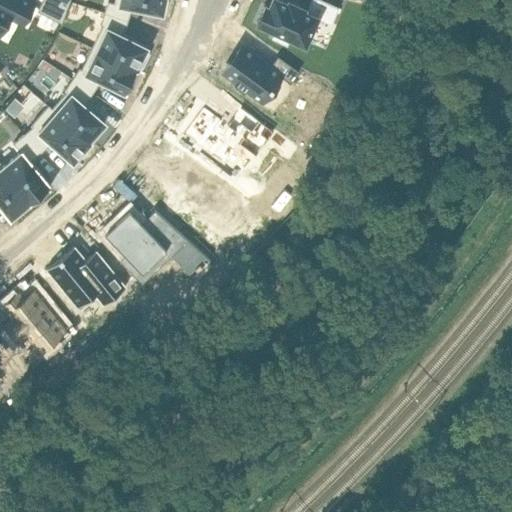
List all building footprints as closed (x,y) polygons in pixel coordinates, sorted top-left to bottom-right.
[(0,0),(0,29),(9,14),(23,21),(34,1),(31,0),(0,0)] [(41,0),(37,8),(60,20),(67,0),(41,0)] [(108,1),(104,12),(127,20),(132,6),(162,11),(163,0),(112,0),(112,2),(108,1)] [(268,0),(265,0),(256,20),(276,29),(272,37),(287,44),(290,36),(304,42),(316,16),(329,22),(336,5),(325,0),(308,0),(306,5),(304,4),(306,1),(303,0),(269,0),(268,0)] [(102,25),(91,46),(136,68),(136,67),(140,69),(148,52),(144,51),(147,45),(122,34),(127,20),(104,12),(100,24),(102,25)] [(79,67),(72,78),(92,91),(101,78),(125,91),(136,68),(91,46),(81,68),(79,67)] [(243,46),(222,72),(261,101),(280,79),(288,85),(299,72),(277,56),(268,66),(243,46)] [(68,88),(51,108),(88,140),(105,120),(84,102),(92,91),(72,78),(66,86),(68,88)] [(199,103),(179,130),(219,162),(234,143),(249,156),(269,131),(236,106),(222,122),(199,103)] [(33,126),(24,133),(40,150),(51,141),(72,159),(89,140),(88,140),(51,108),(47,104),(31,124),(33,126)] [(20,150),(2,166),(30,199),(30,200),(49,184),(28,160),(40,150),(24,133),(13,142),(20,150)] [(293,163),(302,150),(289,141),(280,153),(293,163)] [(151,163),(140,175),(154,186),(157,182),(180,197),(172,207),(189,223),(218,189),(168,148),(154,166),(151,163)] [(0,202),(10,215),(30,199),(2,166),(0,163),(0,202)] [(118,217),(104,230),(125,253),(118,260),(140,283),(185,240),(153,211),(141,222),(132,231),(118,217)] [(73,244),(46,267),(78,305),(89,295),(94,291),(104,303),(125,285),(98,253),(96,250),(95,249),(94,250),(84,258),(73,244)] [(10,315),(0,322),(11,337),(21,329),(37,349),(63,328),(33,290),(25,297),(19,289),(0,304),(10,315)] [(81,331),(63,345),(85,371),(102,358),(81,331)] [(112,367),(106,359),(97,367),(103,375),(112,367)]
